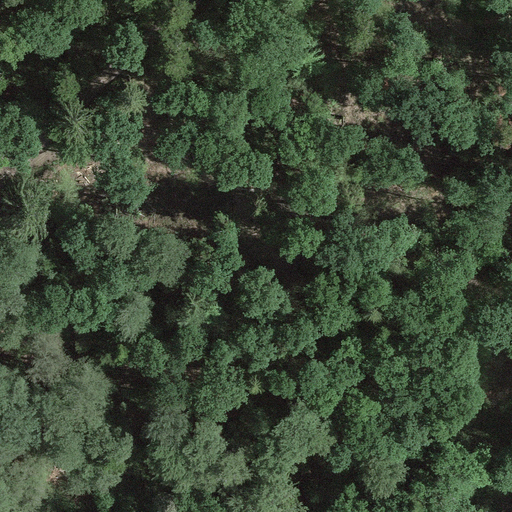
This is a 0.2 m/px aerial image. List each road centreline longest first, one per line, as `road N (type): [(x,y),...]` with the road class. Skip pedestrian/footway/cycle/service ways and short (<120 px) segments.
road 1 (track): [(30,156),(115,139),(270,18),(310,0)]
road 2 (track): [(197,0),(30,156),(0,197)]
